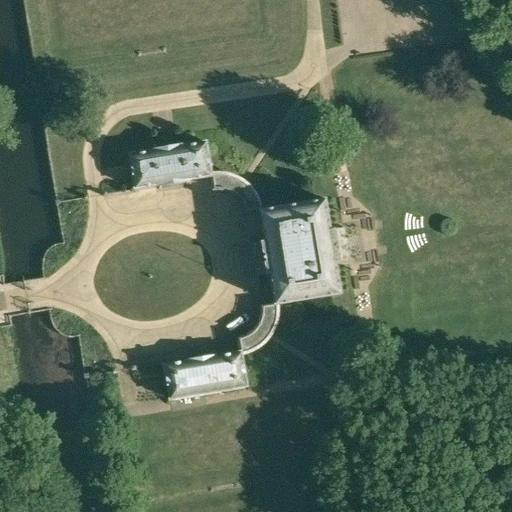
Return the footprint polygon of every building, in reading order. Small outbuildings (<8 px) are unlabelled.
[(129,155),(135,189),(212,176),(206,142),(129,155)] [(225,176),(212,176),(214,194),(228,195),(235,198),(241,204),(244,212),(245,216),(260,215),(259,210),(259,201),(253,193),(248,187),(241,182),(231,177),(225,176)] [(260,215),(275,304),(340,293),(325,200),(259,210),(260,215)] [(276,315),(275,304),(262,305),(260,317),(259,326),(255,334),(249,340),(238,343),(240,353),(241,357),(249,354),(258,351),(267,344),(273,336),(275,328),(276,315)] [(165,365),(170,399),(246,387),(241,357),(240,353),(165,365)] [(206,425),(205,404),(189,405),(190,425),(206,425)]
